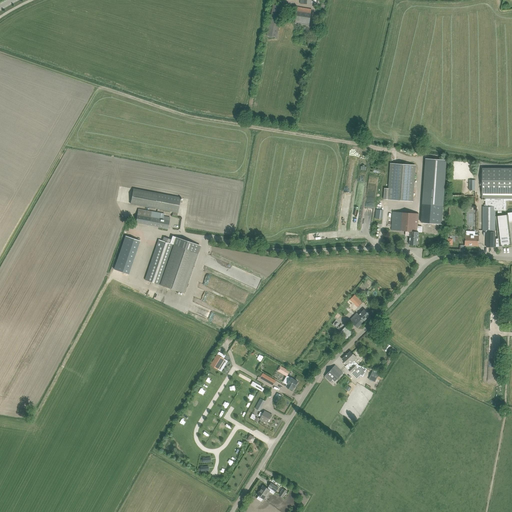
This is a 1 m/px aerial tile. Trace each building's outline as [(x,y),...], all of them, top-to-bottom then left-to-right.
[(273,5),(272,9),(267,35),(275,36),(274,39),(276,39),(277,37),(282,11),(283,6),(273,5)] [(298,7),(297,12),(295,24),(309,26),(312,10),(298,7)] [(446,160),(426,159),(422,204),(442,206),(446,160)] [(389,189),(384,189),(384,199),(412,201),(415,165),(391,164),(389,189)] [(483,230),(487,230),(495,230),(495,210),(504,210),(505,210),(506,209),(506,207),(505,206),(504,206),(504,199),(511,198),(511,168),(482,168),(482,199),(485,199),(486,199),(486,206),(485,206),(485,207),(483,207),(483,230)] [(173,212),(178,213),(181,198),(133,189),(130,204),(173,212)] [(136,223),(159,227),(160,220),(160,219),(161,213),(138,209),(136,223)] [(437,233),(438,215),(392,212),(391,230),(410,231),(410,245),(418,245),(419,232),(437,233)] [(160,220),(159,227),(168,229),(170,218),(164,216),(164,214),(161,213),(160,219),(160,220)] [(499,242),(496,242),(496,247),(500,246),(511,245),(508,215),(504,215),(496,216),(499,242)] [(117,255),(130,261),(140,236),(127,230),(117,255)] [(495,230),(487,230),(486,247),(495,247),(495,230)] [(465,246),(472,246),(472,244),(478,244),(479,237),(474,237),(475,235),(475,232),(467,232),(467,237),(466,237),(465,246)] [(153,237),(146,234),(135,263),(133,266),(136,267),(138,268),(140,269),(142,265),(153,237)] [(159,240),(145,280),(160,285),(183,293),(197,253),(200,247),(172,237),(171,240),(164,237),(162,241),(159,240)] [(355,295),(350,299),(355,304),(358,301),(361,304),(362,302),(355,295)] [(356,312),(349,319),(350,321),(354,324),(358,328),(370,315),(367,312),(364,309),(359,315),(356,312)] [(352,332),(346,327),(340,333),(346,339),(352,332)] [(357,358),(350,351),(347,355),(345,356),(342,359),(347,365),(345,367),(351,373),(357,379),(360,376),(363,368),(358,366),(356,367),(352,363),(351,361),(353,362),(357,358)] [(211,365),(217,369),(224,358),(217,354),(211,365)] [(335,365),(327,374),(335,381),(343,373),(335,365)] [(280,366),(277,371),(286,376),(289,371),(280,366)] [(375,382),(378,375),(372,372),(369,380),(375,382)] [(260,378),(269,383),(273,385),(275,382),(271,380),(272,378),(263,373),(260,378)] [(286,386),(289,387),(293,390),(298,382),(287,376),(284,382),(287,384),(286,386)] [(255,383),(253,386),(262,392),(264,389),(255,383)] [(274,400),(278,402),(282,395),(277,393),(274,400)] [(260,420),(263,421),(267,423),(272,415),(265,411),(263,413),(261,412),(259,415),(261,417),(260,420)] [(257,499),(261,502),(263,499),(264,499),(270,490),(271,488),(276,492),(278,488),(271,483),(269,487),(268,489),(263,486),(257,494),(259,496),(257,499)] [(279,495),(282,498),(287,491),(284,488),(279,495)]
